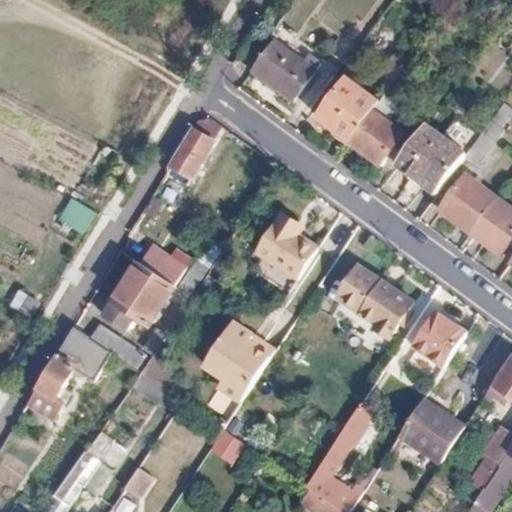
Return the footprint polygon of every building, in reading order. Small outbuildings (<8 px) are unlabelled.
[(295,0),(284,21),(303,30),(318,0),(295,0)] [(316,72),(304,62),(276,42),(254,72),(294,102),(316,72)] [(376,78),(390,90),(393,85),(403,73),(410,64),(395,53),(376,78)] [(309,55),(304,62),(316,72),(321,64),(309,55)] [(413,81),(403,73),(393,85),(404,93),(413,81)] [(375,110),(381,102),(349,78),(319,118),(351,143),(375,110)] [(396,103),(404,93),(393,85),(390,90),(386,96),(396,103)] [(511,112),(511,108),(505,104),(493,120),(476,143),(467,155),(466,157),(478,166),(505,130),(501,127),(511,112)] [(390,158),(406,134),(375,110),(351,143),(383,167),(390,158)] [(467,136),(476,143),(493,120),(484,113),(467,136)] [(198,121),(170,168),(172,169),(169,175),(187,187),(223,127),(212,119),(198,121)] [(416,141),(399,165),(438,194),(466,157),(467,155),(428,125),(416,141)] [(390,158),(399,165),(416,141),(412,138),(406,134),(390,158)] [(441,211),(471,234),(498,197),(468,176),(441,211)] [(511,239),(511,208),(498,197),(471,234),(500,255),(511,239)] [(89,223),(95,213),(83,207),(78,216),(89,223)] [(298,281),(320,247),(299,235),(302,231),(281,216),(256,253),(298,281)] [(219,250),(209,243),(178,290),(188,296),(219,250)] [(158,277),(138,263),(102,318),(127,332),(135,318),(148,327),(175,288),(158,277)] [(361,315),(383,281),(360,265),(338,299),(361,315)] [(158,277),(175,288),(176,288),(183,278),(166,267),(158,277)] [(415,302),(383,281),(361,315),(377,326),(374,330),(389,341),(415,302)] [(40,304),(29,297),(21,311),(33,318),(40,304)] [(431,333),(443,316),(439,312),(427,330),(431,333)] [(418,365),(438,380),(469,333),(443,316),(431,333),(427,330),(415,348),(425,355),(418,365)] [(242,403),(271,358),(250,344),(254,337),(233,324),(205,367),(225,380),(219,388),(242,403)] [(90,339),(112,354),(141,374),(146,368),(148,365),(142,361),(145,356),(100,325),(90,339)] [(74,327),(37,389),(55,400),(74,369),(94,382),(112,354),(90,339),(74,327)] [(153,356),(167,336),(157,329),(143,350),(153,356)] [(276,352),(254,337),(250,344),(271,358),(276,352)] [(511,355),(488,392),(495,396),(506,404),(510,397),(511,398),(511,355)] [(141,374),(133,387),(156,403),(165,390),(141,374)] [(405,381),(395,375),(372,410),(381,417),(405,381)] [(428,390),(414,380),(397,407),(411,416),(428,390)] [(133,389),(114,414),(138,431),(156,406),(133,389)] [(488,392),(484,398),(491,403),(495,396),(488,392)] [(426,400),(401,438),(442,464),(465,427),(426,400)] [(241,436),(254,418),(241,410),(229,428),(241,436)] [(502,462),(511,447),(511,415),(510,414),(493,440),(496,442),(489,453),(495,457),(502,462)] [(233,467),(247,445),(224,431),(211,452),(233,467)] [(340,511),(352,511),(362,497),(343,485),(338,492),(327,485),(358,440),(345,431),(307,488),(310,490),(318,496),(327,502),(340,511)] [(101,432),(86,452),(101,462),(112,470),(126,449),(101,432)] [(511,447),(502,462),(495,473),(488,483),(478,498),(495,509),(511,482),(511,447)] [(86,452),(43,511),(67,511),(101,462),(86,452)] [(502,462),(495,457),(488,468),(495,473),(502,462)] [(488,483),(495,473),(488,468),(481,478),(488,483)] [(310,490),(300,506),(309,511),(319,511),(327,502),(318,496),(310,490)]
